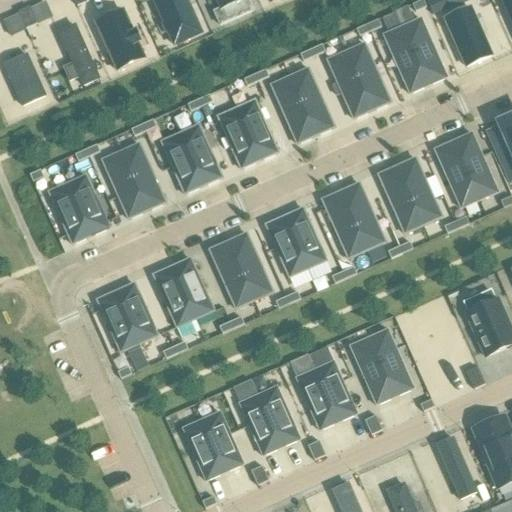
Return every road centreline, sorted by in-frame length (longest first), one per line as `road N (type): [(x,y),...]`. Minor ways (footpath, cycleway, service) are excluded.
road 1 (residential): [(153,511),(62,292),(76,277),(511,84)]
road 2 (residential): [(511,387),(236,511)]
